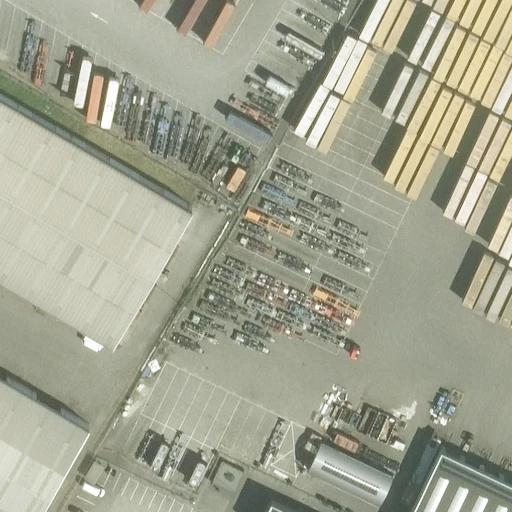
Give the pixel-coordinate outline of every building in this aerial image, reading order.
[(192,207),(0,94),(0,275),(112,342),(192,207)] [(0,372),(0,511),(37,511),(89,424),(0,372)] [(320,440),(306,468),(378,503),(392,475),(320,440)] [(409,511),(511,511),(511,480),(441,446),(409,511)] [(302,511),(285,503),(270,496),(262,511),(302,511)]
